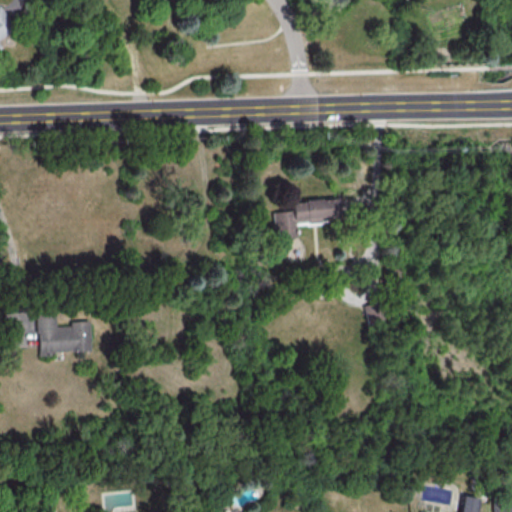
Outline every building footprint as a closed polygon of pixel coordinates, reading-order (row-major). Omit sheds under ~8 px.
[(0,37),(12,30),(0,8),(0,37)] [(270,211),(272,239),(294,237),(293,224),(335,220),(333,197),(289,201),(290,210),(270,211)] [(370,322),(384,312),(378,304),(364,314),(370,322)] [(88,350),(87,318),(67,319),(67,325),(53,326),(53,311),(34,312),(36,352),(88,350)] [(417,511),(471,511),(474,497),(460,495),(457,511),(421,511),(417,511)]
